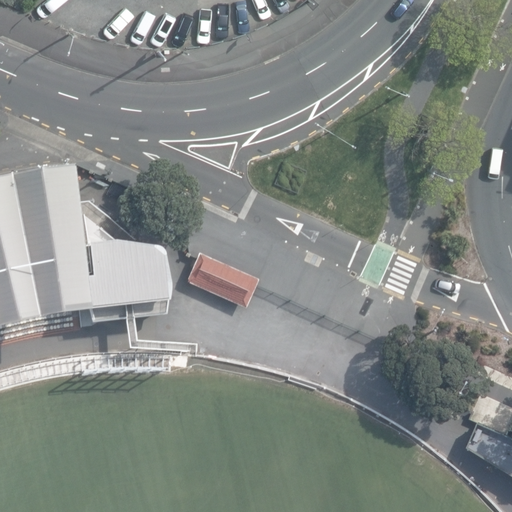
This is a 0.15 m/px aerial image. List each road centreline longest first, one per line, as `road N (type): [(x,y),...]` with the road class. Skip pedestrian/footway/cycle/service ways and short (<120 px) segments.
road 1 (trunk): [(100,105),(124,139),(155,159),(419,283),(511,312)]
road 2 (primary): [(100,105),(188,115),(262,97),(335,61),(401,0)]
